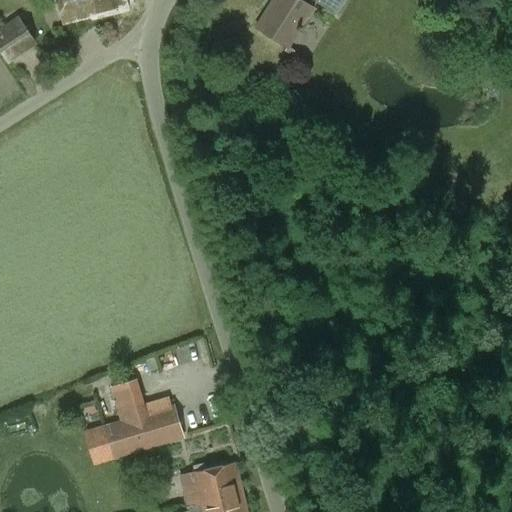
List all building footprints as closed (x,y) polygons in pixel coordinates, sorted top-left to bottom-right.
[(92,18),(127,10),(124,0),(58,0),(64,22),(92,15),(92,18)] [(288,49),(313,9),(298,0),(273,0),(256,28),(288,49)] [(310,0),(336,16),(345,0),(310,0)] [(0,52),(8,64),(36,44),(17,16),(0,27),(0,52)] [(109,388),(119,421),(102,426),(113,460),(185,437),(174,404),(147,412),(136,379),(109,388)] [(199,505),(229,498),(227,487),(240,484),(235,464),(192,474),(195,489),(184,492),(188,508),(199,505)] [(200,511),(246,511),(240,484),(227,487),(229,498),(199,505),(200,511)]
